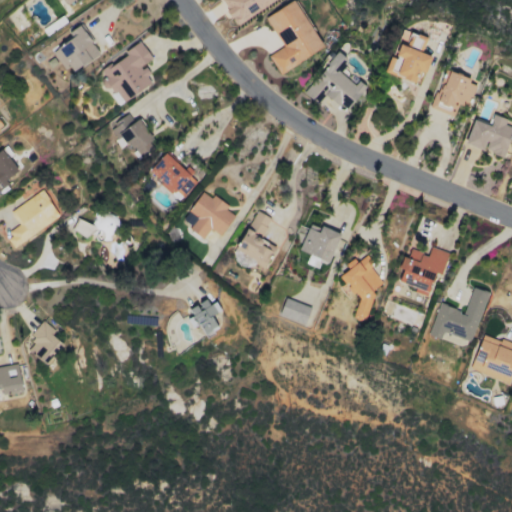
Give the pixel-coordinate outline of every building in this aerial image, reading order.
[(272,0),(222,0),(238,23),(272,0)] [(279,74),(322,47),(293,0),(292,0),(265,17),(282,47),(268,56),(279,74)] [(98,52),(79,29),(55,48),(61,54),(59,56),(73,72),(98,52)] [(383,73),(415,82),(418,71),(424,73),(429,56),(420,53),(425,38),(402,30),(393,58),(388,57),(383,73)] [(152,82),(141,65),(150,59),(141,44),(100,70),(106,78),(104,79),(120,103),(152,82)] [(308,87),(315,93),(320,86),(334,97),(333,97),(345,107),(360,90),(334,68),(340,60),(335,55),(308,87)] [(457,104),(465,106),(474,82),(444,71),(430,108),(452,117),(457,104)] [(503,157),(511,127),(504,125),(506,119),(490,114),(487,124),(472,119),(464,144),(483,150),(482,151),(503,157)] [(0,190),(7,186),(4,180),(16,172),(2,149),(0,149),(0,190)] [(149,169),(178,199),(195,183),(187,175),(166,153),(149,169)] [(59,216),(41,190),(9,211),(19,227),(4,237),(12,248),(59,216)] [(188,211),(196,217),(188,229),(202,238),(209,228),(219,235),(233,216),(224,210),(227,206),(211,195),(209,198),(201,192),(188,211)] [(264,224),(267,219),(256,212),(251,221),(258,226),(260,222),(264,224)] [(93,227),(77,218),(71,229),(87,238),(93,227)] [(315,258),(327,237),(310,226),(298,248),(315,258)] [(447,253),(429,247),(426,256),(410,250),(407,258),(402,257),(398,268),(403,269),(398,282),(425,292),(433,272),(439,274),(447,253)] [(338,276),(344,285),(342,291),(356,296),(358,299),(352,318),(363,322),(375,287),(381,283),(369,267),(371,263),(366,256),(338,276)] [(438,303),(427,334),(440,339),(442,332),(470,341),(487,292),(471,287),(463,312),(438,303)] [(303,324),(309,307),(284,298),(278,315),(303,324)] [(210,315),(216,312),(213,305),(195,313),(204,332),(215,327),(210,315)] [(26,349),(44,365),(62,345),(50,334),(53,331),(42,320),(30,334),(35,339),(26,349)] [(469,368),(507,384),(511,371),(511,344),(482,333),(469,368)] [(0,366),(0,391),(0,394),(20,391),(17,365),(0,366)]
